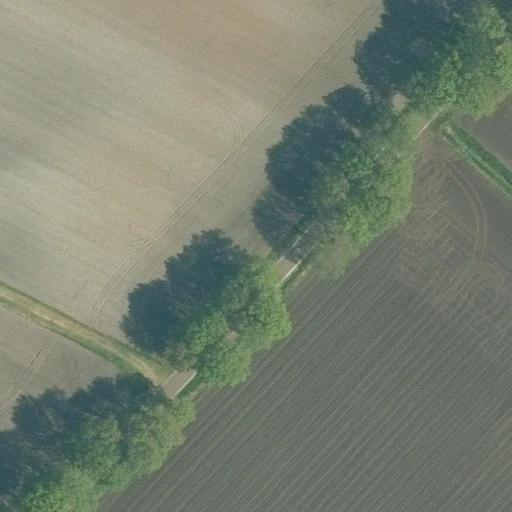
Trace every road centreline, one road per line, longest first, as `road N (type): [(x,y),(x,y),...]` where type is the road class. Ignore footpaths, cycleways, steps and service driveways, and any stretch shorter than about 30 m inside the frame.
road 1 (unclassified): [(55,511),(511,23)]
road 2 (track): [(170,388),(125,354),(0,291)]
